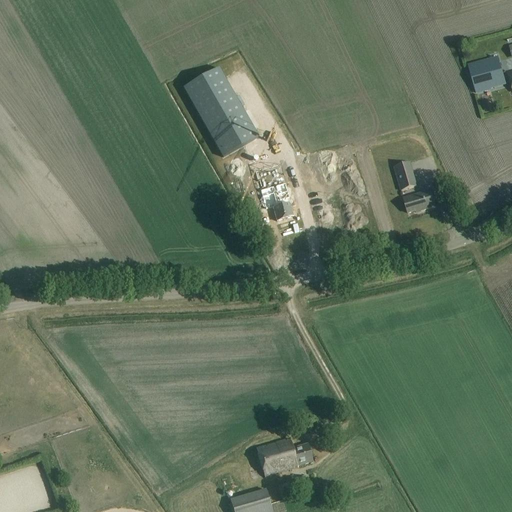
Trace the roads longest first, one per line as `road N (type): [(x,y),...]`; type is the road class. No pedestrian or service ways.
road 1 (tertiary): [(0,308),(285,282),(429,252),(511,216)]
road 2 (track): [(22,304),(155,486),(177,491),(241,461)]
